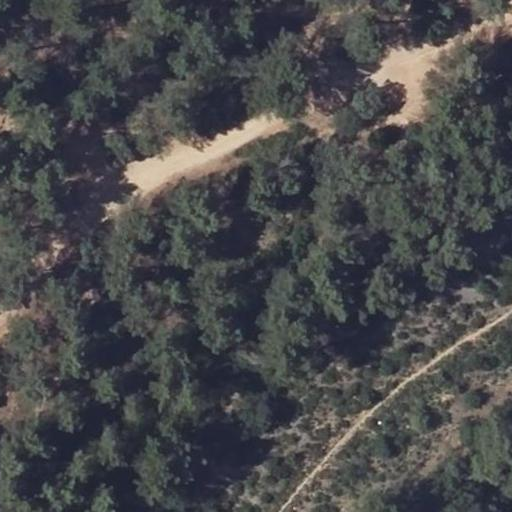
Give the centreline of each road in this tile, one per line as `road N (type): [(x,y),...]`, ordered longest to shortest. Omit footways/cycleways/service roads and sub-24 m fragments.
road 1 (track): [(511,22),(338,96),(157,188),(0,328)]
road 2 (track): [(157,188),(0,123)]
